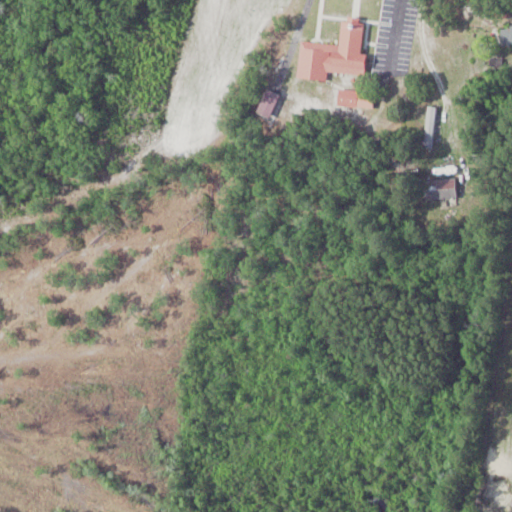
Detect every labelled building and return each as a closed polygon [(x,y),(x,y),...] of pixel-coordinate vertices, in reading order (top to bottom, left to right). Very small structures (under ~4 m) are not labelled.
[(298,78),(327,81),(328,71),(362,75),(368,23),(343,20),(340,45),(302,41),(298,78)] [(503,46),(511,44),(511,25),(501,27),(503,46)] [(281,96),(268,90),(258,113),(271,119),(281,96)] [(359,105),(359,91),(340,91),(340,105),(359,105)] [(437,107),(428,106),(423,147),(432,148),(437,107)] [(425,180),(426,199),(458,198),(457,179),(425,180)]
